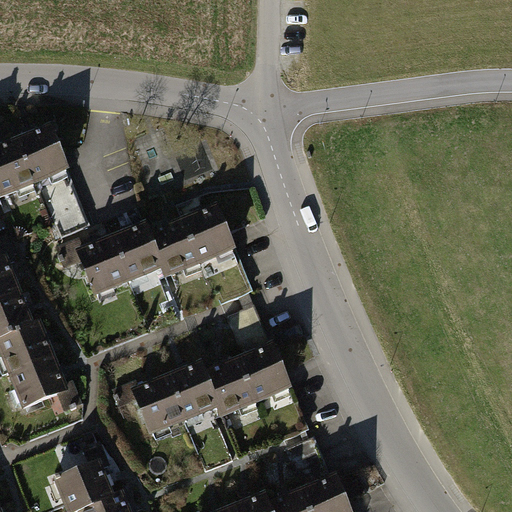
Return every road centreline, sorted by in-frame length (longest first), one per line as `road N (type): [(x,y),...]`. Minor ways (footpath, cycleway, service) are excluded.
road 1 (unclassified): [(246,107),(268,134),(376,414),(436,511)]
road 2 (residential): [(0,78),(110,83),(246,107)]
